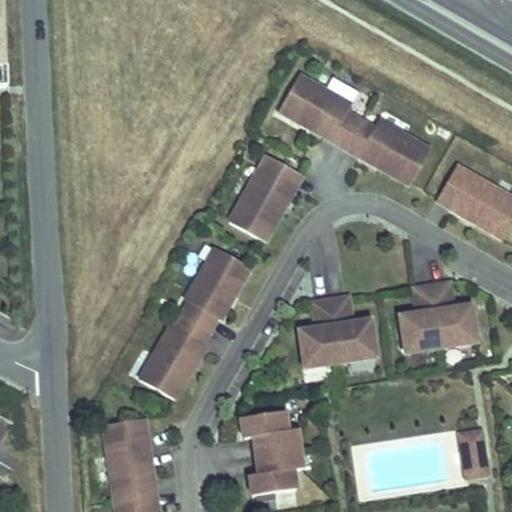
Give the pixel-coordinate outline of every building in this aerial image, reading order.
[(290,78),(272,109),(304,127),(307,123),(325,134),(323,138),(352,155),(355,151),(373,162),(371,166),(403,184),(421,152),(369,123),(366,127),(339,112),(342,108),(290,78)] [(307,123),(304,127),(323,138),(325,134),(307,123)] [(371,166),(373,162),(355,151),(352,155),(371,166)] [(273,206),(292,173),(264,157),(256,171),(253,169),(223,221),(258,241),(277,209),(273,206)] [(448,168),(432,196),(445,204),(443,207),(495,237),(511,207),(511,200),(463,173),(461,176),(448,168)] [(296,175),(292,173),(273,206),(277,209),(296,175)] [(214,319),(243,268),(209,248),(179,300),(183,302),(167,329),(164,327),(134,379),(169,398),(199,346),(195,344),(210,317),(214,319)] [(393,316),(399,352),(469,341),(463,305),(443,308),(439,282),(409,287),(413,313),(393,316)] [(338,297),(309,302),(313,327),(292,330),(298,367),(368,356),(363,320),(342,323),(338,297)] [(277,412),(235,419),(238,438),(247,436),(253,476),(244,477),(247,496),(289,490),(286,471),(295,469),(289,430),(280,431),(277,412)] [(144,456),(139,419),(99,425),(107,484),(111,483),(115,511),(147,511),(139,456),(144,456)] [(475,430),(453,434),(456,450),(477,447),(475,430)] [(477,447),(456,450),(457,461),(479,457),(477,447)] [(152,511),(144,456),(139,456),(147,511),(152,511)] [(479,457),(457,461),(460,477),(481,474),(479,457)]
